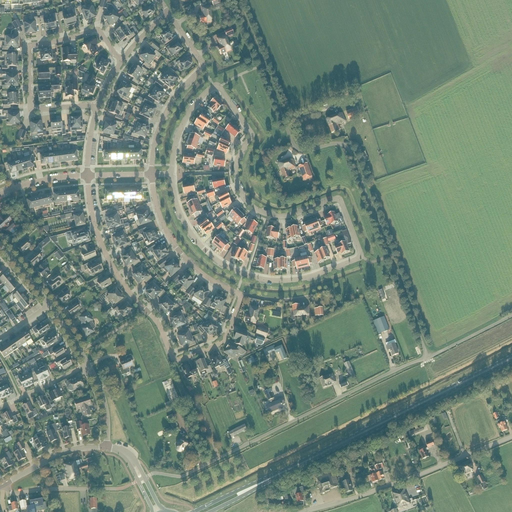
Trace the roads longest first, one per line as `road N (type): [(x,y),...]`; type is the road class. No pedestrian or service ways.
road 1 (unclassified): [(426,357),(350,152),(338,144),(306,151),(293,145),(233,0)]
road 2 (residential): [(171,174),(187,115),(217,86),(251,134),(235,173),(245,200),(288,216),(339,199),(360,256)]
road 3 (unclassified): [(144,478),(183,476),(426,357)]
road 4 (residential): [(87,176),(107,256),(158,325),(173,360),(222,341),(241,294)]
road 5 (primary): [(259,484),(511,358)]
road 6 (residential): [(360,256),(289,280),(229,268),(188,230),(171,174)]
road 7 (residential): [(121,60),(98,29),(29,47),(32,109),(97,107)]
road 8 (unclassified): [(304,511),(511,437)]
road 9 (residential): [(168,13),(203,67),(164,114),(151,174)]
road 10 (residential): [(151,174),(176,248),(206,277),(241,294)]
